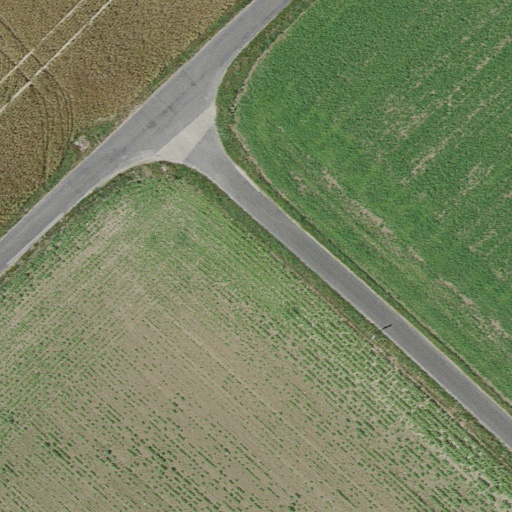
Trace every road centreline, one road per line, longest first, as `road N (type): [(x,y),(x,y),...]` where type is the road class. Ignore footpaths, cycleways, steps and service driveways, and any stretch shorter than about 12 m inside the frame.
road 1 (track): [(511,440),(263,215),(162,109)]
road 2 (track): [(0,263),(279,0)]
